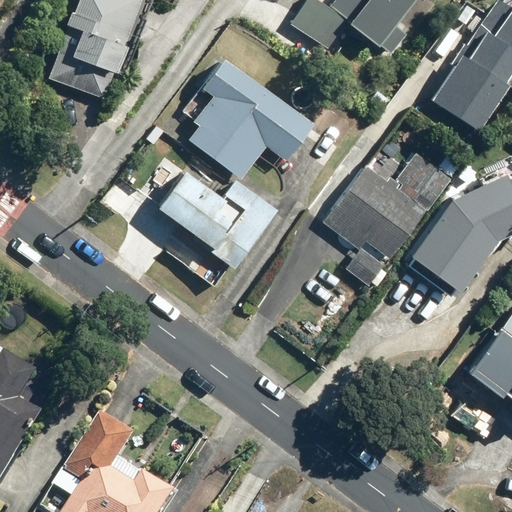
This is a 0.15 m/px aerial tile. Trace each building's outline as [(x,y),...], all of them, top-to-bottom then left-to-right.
[(102,99),(111,73),(120,76),(146,0),(154,0),(172,6),(174,0),(76,0),(48,80),(102,99)] [(307,0),(290,25),(322,48),(340,23),(307,0)] [(374,44),(407,0),(333,0),(327,9),(374,44)] [(492,0),(428,102),(474,131),(511,70),(511,5),(511,7),(500,0),(492,0)] [(308,123),(220,58),(199,87),(209,94),(189,121),(198,127),(188,140),(240,178),(264,145),(283,158),(308,123)] [(391,186),(362,167),(323,225),(357,248),(361,241),(389,260),(424,208),(428,210),(450,178),(414,153),(391,186)] [(153,210),(200,243),(198,246),(231,270),(274,208),(233,180),(221,197),(242,211),(224,237),(219,233),(227,223),(212,212),(221,200),(180,171),(153,210)] [(412,261),(408,267),(449,296),(453,290),(457,293),(496,237),(511,230),(511,190),(505,176),(448,202),(408,258),(412,261)] [(359,248),(343,268),(369,289),(385,269),(359,248)] [(498,397),(501,393),(511,400),(511,406),(511,407),(511,308),(465,374),(498,397)] [(0,478),(39,415),(26,408),(34,395),(24,388),(33,373),(0,352),(0,478)] [(158,511),(170,494),(139,474),(132,486),(109,471),(133,434),(97,412),(60,472),(78,483),(59,511),(158,511)]
